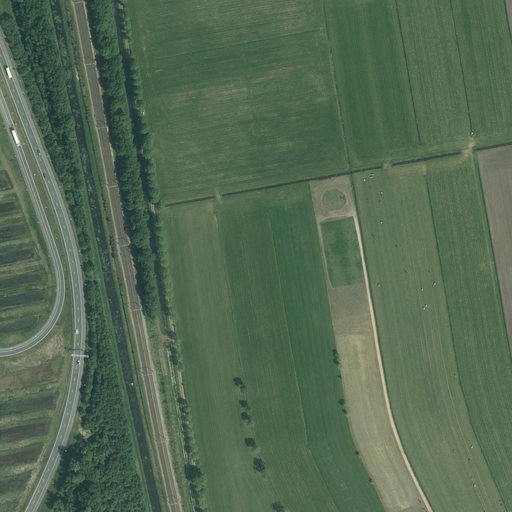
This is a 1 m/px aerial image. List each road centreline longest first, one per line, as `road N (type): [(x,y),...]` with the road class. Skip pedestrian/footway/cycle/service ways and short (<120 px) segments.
road 1 (track): [(202,511),(120,0)]
road 2 (motorway): [(29,511),(72,396),(77,290),(64,224),(0,52)]
road 3 (track): [(173,339),(160,337),(106,0)]
road 4 (motorway): [(0,92),(62,287),(46,332),(0,354)]
